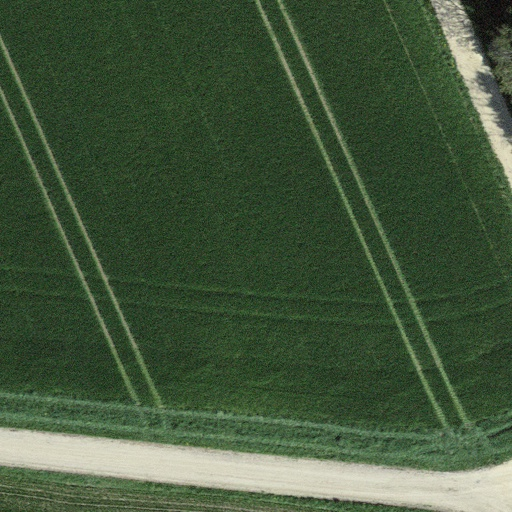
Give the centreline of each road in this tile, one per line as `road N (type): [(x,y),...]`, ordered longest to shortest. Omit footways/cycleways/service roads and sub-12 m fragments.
road 1 (track): [(0,447),(457,490),(511,480)]
road 2 (track): [(450,0),(511,133)]
